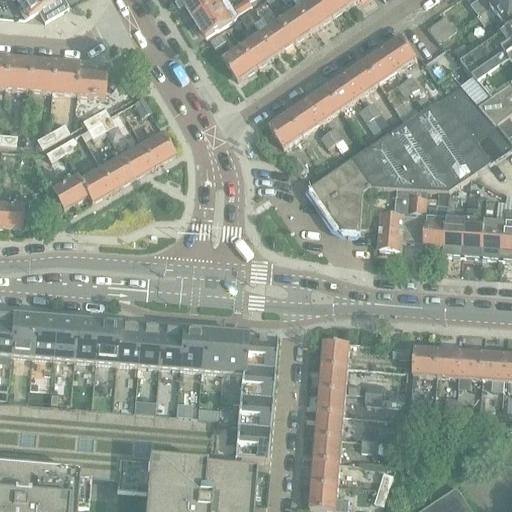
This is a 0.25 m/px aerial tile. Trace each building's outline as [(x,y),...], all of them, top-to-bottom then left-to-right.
[(23,0),(19,3),(29,22),(39,16),(45,27),(69,13),(61,0),(23,0)] [(185,0),(182,2),(197,24),(210,16),(209,11),(219,4),(216,0),(185,0)] [(280,0),(286,8),(293,3),(290,0),(280,0)] [(298,0),(293,3),(301,14),(307,10),(300,0),(298,0)] [(316,36),(336,22),(321,0),(307,10),(301,14),(316,36)] [(336,22),(354,10),(346,0),(321,0),(336,22)] [(346,0),(354,10),(368,0),(346,0)] [(509,0),(483,0),(485,1),(472,10),(480,21),(509,0)] [(509,34),(511,32),(511,0),(509,0),(480,21),(478,23),(486,32),(499,22),(509,34)] [(247,3),(233,12),(238,19),(252,11),(247,3)] [(210,16),(197,24),(202,33),(208,43),(235,26),(234,24),(229,16),(227,17),(219,4),(209,11),(210,16)] [(247,19),(255,30),(261,25),(254,14),(247,19)] [(298,48),(316,36),(301,14),(283,27),(298,48)] [(249,34),(255,30),(247,19),(241,23),(249,34)] [(441,50),(458,37),(446,21),(428,35),(441,50)] [(261,25),(255,30),(263,40),(278,62),(298,48),(283,27),(273,33),(271,35),(263,24),(261,25)] [(462,67),(461,68),(492,105),(511,91),(511,32),(511,33),(509,34),(506,37),(472,60),(462,67)] [(221,39),(211,46),(215,53),(226,46),(221,39)] [(258,75),(278,62),(263,40),(243,54),(258,75)] [(398,78),(418,64),(403,43),(383,57),(398,78)] [(462,52),(455,57),(462,67),(465,65),(472,60),(468,53),(462,52)] [(240,88),(258,75),(243,54),(225,66),(240,88)] [(379,91),(398,78),(383,57),(364,70),(379,91)] [(28,95),(30,64),(8,62),(5,93),(28,95)] [(52,97),(55,66),(30,64),(28,95),(52,97)] [(77,99),(79,77),(79,68),(55,66),(52,97),(77,99)] [(361,103),(379,91),(364,70),(346,82),(361,103)] [(105,102),(107,79),(79,77),(77,99),(105,102)] [(413,81),(405,87),(412,98),(420,92),(413,81)] [(341,116),(361,103),(346,82),(326,95),(341,116)] [(405,103),(412,98),(405,87),(397,92),(405,103)] [(489,107),(480,114),(496,133),(511,121),(511,91),(492,105),(489,107)] [(354,165),(312,193),(341,237),(358,238),(362,238),(362,234),(370,235),(373,194),(396,195),(431,197),(450,198),(473,183),(511,155),(511,150),(507,145),(496,133),(480,114),(461,92),(438,108),(425,116),(406,129),(354,165)] [(322,130),(341,116),(326,95),(307,109),(322,130)] [(144,103),(135,108),(143,122),(151,117),(144,103)] [(374,107),(367,112),(375,123),(382,118),(375,108),(374,107)] [(304,142),(322,130),(307,109),(289,121),(304,142)] [(375,141),(384,135),(367,112),(359,117),(375,141)] [(105,113),(96,118),(101,127),(106,135),(114,130),(105,113)] [(87,135),(101,127),(96,118),(82,126),(87,135)] [(289,121),(271,133),(286,154),(304,142),(289,121)] [(92,143),(106,135),(101,127),(87,135),(92,143)] [(55,145),(69,137),(64,129),(51,136),(55,145)] [(336,149),(342,157),(349,152),(343,144),(344,143),(336,132),(328,138),(336,149)] [(41,153),(55,145),(51,136),(36,145),(41,153)] [(154,172),(176,160),(163,138),(141,150),(154,172)] [(329,154),(336,149),(328,138),(321,143),(329,154)] [(0,149),(16,150),(17,140),(1,139),(0,149)] [(65,159),(78,151),(73,143),(60,150),(65,159)] [(329,154),(321,159),(329,172),(344,162),(345,162),(342,157),(336,149),(329,154)] [(51,166),(65,159),(60,150),(46,158),(51,166)] [(134,184),(154,172),(141,150),(121,161),(134,184)] [(113,196),(134,184),(121,161),(99,173),(113,196)] [(299,179),(308,173),(301,162),(292,168),(299,179)] [(99,173),(80,185),(88,200),(93,208),(113,196),(99,173)] [(88,200),(80,185),(77,180),(51,194),(62,215),(88,200)] [(383,220),(380,254),(402,256),(403,248),(425,250),(427,222),(427,211),(428,197),(397,195),(395,218),(404,219),(404,222),(394,221),(383,220)] [(425,250),(424,260),(443,262),(448,204),(438,203),(438,210),(437,210),(437,212),(427,211),(427,222),(425,250)] [(448,204),(443,262),(463,263),(467,214),(457,214),(458,205),(448,204)] [(467,214),(463,263),(483,265),(488,207),(478,206),(478,215),(467,214)] [(488,207),(483,265),(502,267),(506,228),(498,227),(500,207),(488,207)] [(0,208),(0,232),(22,235),(24,211),(0,208)] [(44,210),(28,209),(27,218),(43,220),(44,210)] [(511,216),(507,216),(506,228),(502,267),(511,267),(511,216)] [(0,365),(9,366),(11,348),(12,337),(13,324),(13,321),(0,319),(0,365)] [(11,348),(9,366),(30,368),(32,350),(33,338),(34,325),(13,324),(12,337),(11,348)] [(32,350),(30,368),(52,370),(53,352),(55,327),(34,325),(33,338),(32,350)] [(53,352),(52,370),(73,371),(74,354),(76,329),(55,327),(53,352)] [(74,354),(73,371),(94,373),(95,355),(97,331),(76,329),(74,354)] [(117,357),(115,375),(136,377),(138,359),(140,331),(119,330),(119,332),(117,357)] [(95,355),(94,373),(115,375),(117,357),(119,332),(97,331),(95,355)] [(138,359),(136,377),(158,379),(159,361),(161,333),(140,331),(138,359)] [(159,361),(158,379),(179,380),(180,362),(182,338),(182,335),(161,333),(159,361)] [(180,362),(179,380),(200,382),(201,364),(203,339),(182,338),(180,362)] [(201,364),(200,382),(221,384),(222,373),(222,366),(224,341),(203,339),(201,364)] [(222,373),(221,384),(240,385),(241,375),(242,367),(244,368),(245,344),(246,343),(224,341),(222,366),(222,373)] [(242,367),(241,375),(274,377),(276,346),(273,346),(245,344),(244,368),(242,367)] [(347,373),(349,349),(323,346),(321,371),(347,373)] [(393,353),(393,363),(408,364),(409,354),(393,353)] [(437,382),(438,356),(414,355),(413,380),(437,382)] [(459,383),(460,358),(438,356),(437,382),(459,383)] [(460,358),(459,383),(459,395),(470,395),(471,384),(483,385),(484,359),(460,358)] [(505,397),(507,361),(484,359),(483,385),(492,385),(492,397),(505,397)] [(345,398),(347,373),(321,371),(319,396),(345,398)] [(240,385),(239,404),(271,407),(274,377),(241,375),(240,385)] [(365,400),(383,401),(384,390),(366,388),(365,400)] [(343,421),(345,398),(319,396),(317,419),(343,421)] [(365,400),(365,409),(382,411),(383,401),(365,400)] [(383,401),(382,411),(400,412),(401,403),(383,401)] [(239,404),(236,434),(269,437),(271,407),(239,404)] [(411,408),(410,417),(422,418),(423,409),(411,408)] [(0,474),(86,481),(116,483),(118,464),(209,472),(213,428),(0,410),(0,474)] [(457,420),(458,412),(444,411),(444,419),(457,420)] [(458,412),(457,420),(470,421),(470,413),(469,413),(458,412)] [(470,413),(470,421),(480,422),(481,414),(470,413)] [(341,444),(343,421),(317,419),(315,442),(341,444)] [(503,429),(504,420),(490,419),(489,429),(503,429)] [(511,420),(504,420),(503,429),(511,429),(511,420)] [(362,446),(385,447),(408,449),(410,434),(380,432),(379,437),(363,436),(362,446)] [(236,434),(234,465),(263,468),(266,468),(269,437),(236,434)] [(338,468),(341,444),(315,442),(313,466),(338,468)] [(385,458),(385,447),(362,446),(362,457),(385,458)] [(117,487),(116,496),(146,499),(144,511),(252,511),(253,511),(253,504),(254,494),(256,476),(234,474),(120,464),(119,464),(117,487)] [(336,493),(338,468),(313,466),(310,491),(336,493)] [(0,511),(71,511),(72,511),(75,511),(83,511),(86,481),(0,474),(0,511)] [(379,497),(389,498),(394,482),(384,479),(379,497)] [(335,504),(336,493),(310,491),(308,511),(351,511),(352,505),(335,504)] [(468,511),(457,493),(427,511),(468,511)] [(379,497),(374,509),(382,511),(384,511),(389,498),(379,497)]
